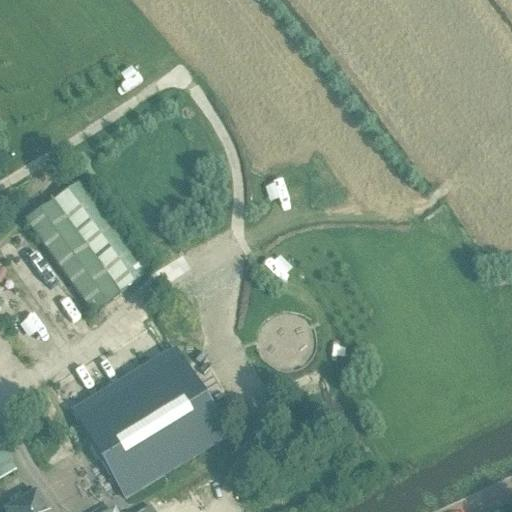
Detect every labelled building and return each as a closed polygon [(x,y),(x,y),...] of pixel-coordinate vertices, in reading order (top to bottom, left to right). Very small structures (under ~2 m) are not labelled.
[(54,204),(121,297),(148,277),(82,184),(54,204)] [(93,317),(121,297),(54,204),(26,223),(93,317)] [(228,438),(181,361),(80,423),(127,500),(228,438)] [(0,480),(14,473),(0,446),(0,480)] [(46,511),(36,494),(4,511),(3,511),(46,511)]
